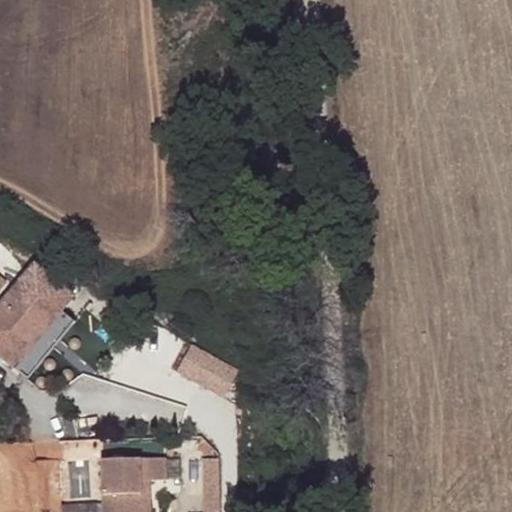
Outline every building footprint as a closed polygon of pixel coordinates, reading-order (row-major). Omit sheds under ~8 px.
[(455,243),(461,395),(511,392),(511,356),(508,241),(455,243)] [(432,244),(379,245),(381,397),(435,396),(432,244)] [(0,309),(0,357),(12,369),(63,314),(28,280),(0,309)] [(76,326),(63,314),(12,369),(24,381),(76,326)] [(230,395),(243,366),(192,343),(179,372),(230,395)] [(90,493),(133,493),(133,467),(124,467),(124,455),(133,455),(149,455),(149,432),(84,432),(85,493),(90,493)] [(124,455),(124,467),(133,467),(133,455),(124,455)] [(78,475),(58,476),(59,494),(78,493),(78,475)] [(59,494),(58,476),(41,476),(41,494),(44,494),(59,494)] [(189,511),(205,511),(205,487),(189,487),(189,511)] [(90,511),(90,493),(85,493),(78,493),(59,494),(44,494),(44,511),(90,511)] [(170,511),(171,498),(152,497),(151,511),(170,511)]
